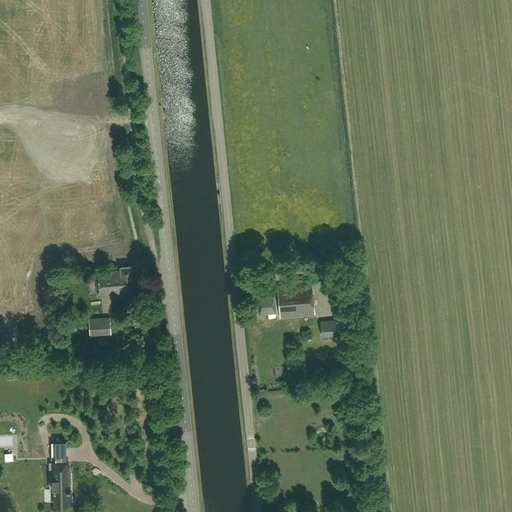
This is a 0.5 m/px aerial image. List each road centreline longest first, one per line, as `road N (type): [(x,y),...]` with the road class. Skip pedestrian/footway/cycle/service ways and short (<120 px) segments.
road 1 (tertiary): [(193,511),(141,0)]
road 2 (unclassified): [(257,511),(205,0)]
